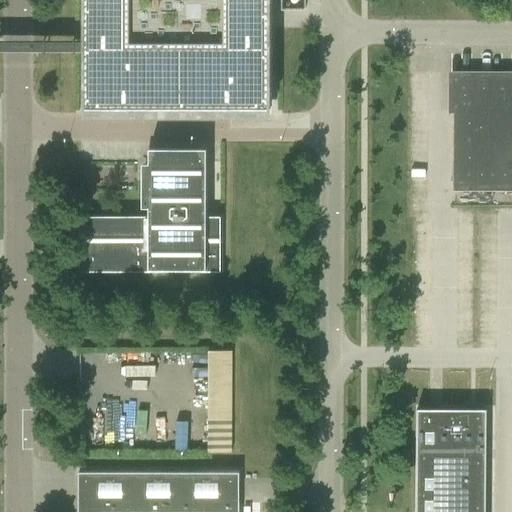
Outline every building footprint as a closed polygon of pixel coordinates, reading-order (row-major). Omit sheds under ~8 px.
[(84,0),(84,40),(84,50),(84,113),(272,113),(271,0),(84,0)] [(0,50),(84,50),(84,40),(0,39),(0,50)] [(511,76),(453,76),(453,112),(452,112),(452,113),(453,113),(453,186),(454,186),(454,185),(511,185),(511,76)] [(80,216),(79,271),(220,271),(220,216),(219,216),(219,219),(207,219),(207,147),(149,147),(149,206),(149,219),(81,219),(81,216),(80,216)] [(232,349),(207,349),(207,453),(213,453),(232,453),(232,349)] [(415,511),(485,511),(487,408),(435,408),(417,408),(417,431),(415,511)] [(238,471),(77,472),(77,511),(238,511),(238,491),(238,471)]
